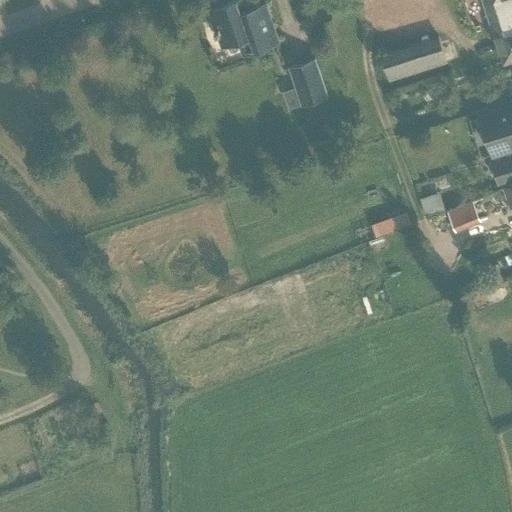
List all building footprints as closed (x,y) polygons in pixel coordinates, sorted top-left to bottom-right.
[(240,53),(276,40),(264,4),(246,10),(243,1),(244,0),(230,0),(207,8),(214,28),(211,29),(212,34),(215,33),(219,45),(236,39),(240,53)] [(511,0),(481,0),(503,65),(511,61),(511,0)] [(444,64),(437,38),(379,53),(386,78),(444,64)] [(328,94),(315,57),(288,66),(300,104),(328,94)] [(511,105),(480,116),(492,155),(511,148),(511,105)] [(511,179),(511,154),(491,161),(498,184),(511,179)] [(425,181),(428,193),(445,188),(441,176),(425,181)] [(511,184),(502,188),(509,208),(511,207),(511,184)] [(473,201),(449,211),(454,226),(479,217),(473,201)] [(372,238),(384,234),(386,240),(375,243),(378,253),(389,249),(390,252),(412,245),(402,213),(368,223),(372,238)]
